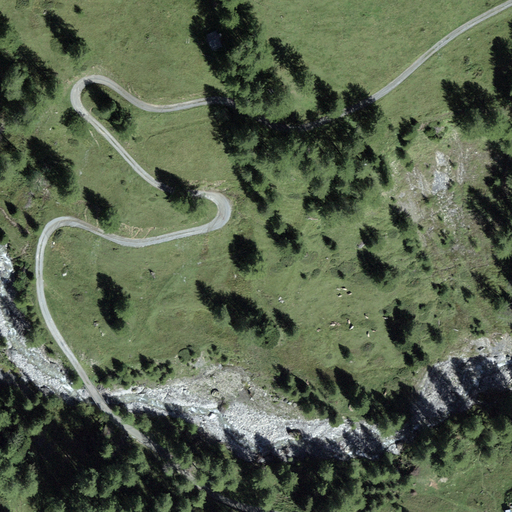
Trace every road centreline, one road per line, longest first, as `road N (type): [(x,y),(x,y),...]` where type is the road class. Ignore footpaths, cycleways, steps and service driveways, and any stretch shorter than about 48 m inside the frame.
road 1 (track): [(511,8),(323,124),(274,123),(230,103),(162,111),(140,106),(107,81),(80,89),(84,113),(142,171),(228,210),(216,228),(146,243),(70,219),(54,224),(42,243),(42,303),(72,361)]
road 2 (track): [(261,511),(194,480),(108,411),(72,361)]
